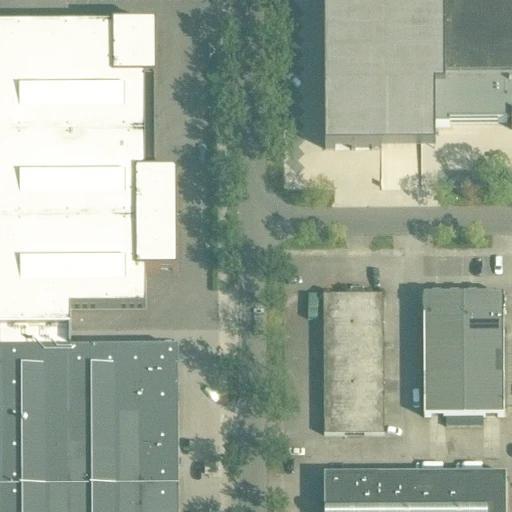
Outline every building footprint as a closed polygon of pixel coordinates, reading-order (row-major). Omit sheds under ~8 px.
[(511,0),(323,0),(325,152),(381,151),(435,151),(435,130),(435,128),(449,128),(449,124),(511,124),(511,131),(511,0)] [(112,30),(0,30),(0,351),(71,351),(71,312),(146,311),(146,275),(178,275),(177,175),(145,175),(145,81),(157,81),(156,27),(112,28),(112,30)] [(423,312),(424,419),(504,418),(503,312),(504,312),(504,302),(503,302),(503,297),(495,297),(495,296),(485,296),(485,297),(476,297),(476,296),(467,296),(467,297),(458,297),(458,296),(449,296),(449,297),(441,297),(441,296),(432,296),(431,297),(423,297),(423,303),(422,303),(422,312),(423,312)] [(324,300),(324,333),(371,333),(371,300),(324,300)] [(371,300),(371,333),(372,352),(372,372),(372,392),(404,392),(404,300),(371,300)] [(324,333),(324,352),(372,352),(371,333),(324,333)] [(0,491),(179,490),(178,350),(83,352),(0,351),(0,491)] [(324,352),(324,372),(372,372),(372,352),(324,352)] [(324,372),(324,393),(372,392),(372,372),(324,372)] [(324,393),(324,425),(403,425),(404,392),(372,392),(324,393)] [(324,425),(324,457),(404,457),(403,425),(324,425)] [(214,463),(204,463),(204,476),(214,476),(214,463)] [(324,478),(324,511),(505,511),(505,477),(324,478)] [(0,491),(0,511),(178,511),(179,490),(0,491)]
